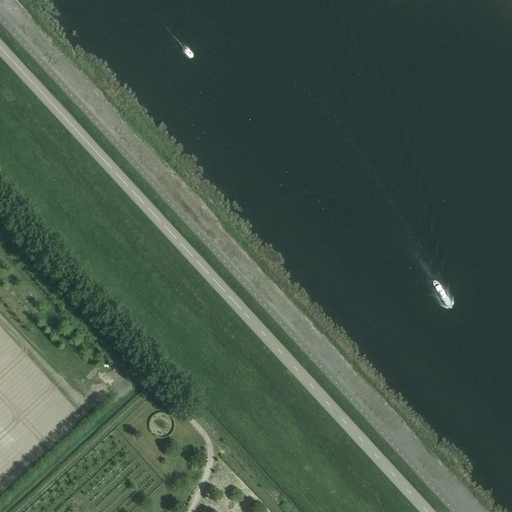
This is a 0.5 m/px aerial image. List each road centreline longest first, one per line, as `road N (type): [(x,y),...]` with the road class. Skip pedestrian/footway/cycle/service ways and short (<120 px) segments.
road 1 (tertiary): [(0,48),(426,511)]
road 2 (unclassified): [(0,215),(151,378)]
